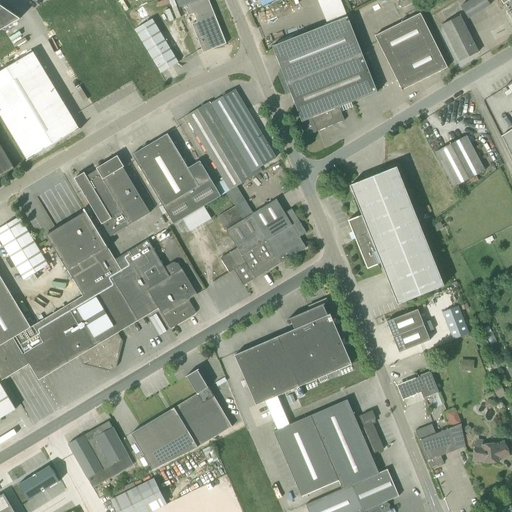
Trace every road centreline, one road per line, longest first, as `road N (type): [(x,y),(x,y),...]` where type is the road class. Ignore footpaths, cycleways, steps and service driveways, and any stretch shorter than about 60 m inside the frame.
road 1 (unclassified): [(0,459),(335,259)]
road 2 (unclassified): [(0,196),(178,90),(253,59)]
road 3 (unclassified): [(435,511),(335,259)]
road 4 (unclassified): [(303,178),(511,52)]
road 5 (unclassified): [(303,178),(253,59)]
